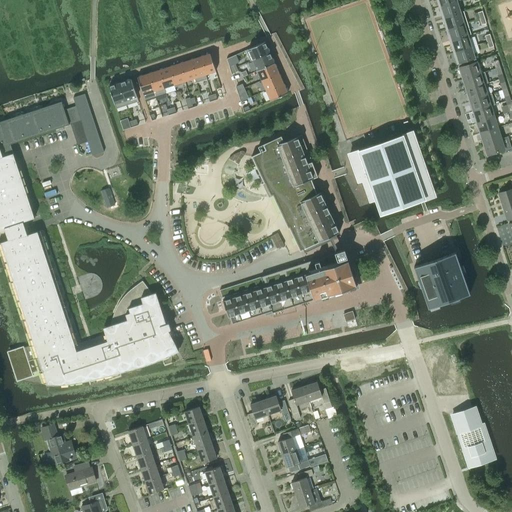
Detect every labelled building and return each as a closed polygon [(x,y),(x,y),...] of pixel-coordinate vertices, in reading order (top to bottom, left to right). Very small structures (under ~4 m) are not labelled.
[(460,13),(456,1),(439,7),(441,14),(444,13),(445,17),(460,13)] [(460,13),(445,17),(446,22),(444,22),(446,30),(467,23),(463,12),(460,13)] [(471,34),(467,23),(446,30),(448,37),(451,36),(452,40),(467,36),(471,34)] [(471,47),(467,36),(452,40),(453,44),(451,45),(453,53),(471,47)] [(265,42),(246,50),(250,61),(253,60),(270,53),(265,42)] [(475,59),(471,47),(453,53),(456,60),(458,59),(459,63),(457,64),(475,59)] [(205,75),(206,75),(216,71),(210,53),(199,57),(205,75)] [(270,53),(253,60),(257,71),(274,63),(270,53)] [(207,79),(206,75),(205,75),(199,57),(189,60),(195,78),(194,78),(196,83),(207,79)] [(189,60),(179,64),(185,81),(194,78),(195,78),(189,60)] [(463,79),(480,74),(476,62),(458,68),(461,75),(462,75),(463,79)] [(274,63),(257,71),(262,80),(279,73),(274,63)] [(179,64),(169,67),(174,85),(175,87),(185,84),(185,81),(179,64)] [(169,67),(158,70),(164,88),(174,85),(169,67)] [(158,70),(148,74),(155,96),(166,93),(158,70)] [(465,83),(463,83),(465,90),(483,85),(483,84),(488,83),(485,72),(480,74),(463,79),(465,83)] [(279,73),(262,80),(266,90),(283,83),(279,73)] [(155,96),(148,74),(137,77),(145,99),(155,96)] [(131,79),(120,83),(127,105),(139,101),(131,79)] [(127,105),(120,83),(109,86),(116,109),(127,105)] [(283,83),(266,90),(271,101),(288,93),(283,83)] [(470,101),(487,95),(483,85),(465,90),(467,97),(469,96),(470,101)] [(73,98),(75,104),(87,100),(85,94),(73,98)] [(472,105),(470,105),(472,112),(490,106),(495,104),(492,94),(487,95),(470,101),(472,105)] [(75,104),(76,106),(77,110),(89,106),(87,100),(75,104)] [(62,102),(0,122),(0,147),(11,144),(71,124),(81,121),(79,116),(77,110),(76,106),(65,110),(62,102)] [(89,106),(77,110),(79,116),(91,112),(89,106)] [(477,122),(494,117),(490,106),(472,112),(474,119),(476,118),(477,122)] [(91,112),(79,116),(81,121),(93,117),(91,112)] [(93,117),(81,121),(83,127),(95,123),(93,117)] [(479,134),(497,128),(494,117),(477,122),(479,126),(477,127),(479,134)] [(81,121),(71,124),(77,145),(88,141),(87,138),(85,133),(83,127),(81,121)] [(95,123),(83,127),(85,133),(97,129),(95,123)] [(484,144),(501,139),(497,128),(479,134),(481,140),(483,140),(484,144)] [(97,129),(85,133),(87,138),(99,135),(97,129)] [(358,181),(363,180),(370,200),(376,199),(381,214),(424,198),(434,195),(412,133),(349,155),(358,181)] [(99,135),(87,138),(88,141),(89,144),(100,140),(99,135)] [(288,228),(290,228),(300,251),(339,233),(328,206),(330,206),(323,191),(314,195),(309,180),(318,177),(302,135),(280,143),(278,138),(258,147),(261,152),(252,156),(264,182),(262,183),(269,198),(273,196),(288,228)] [(492,155),(492,154),(511,148),(508,137),(501,139),(484,144),(485,148),(484,149),(487,157),(492,155)] [(100,140),(89,144),(91,150),(102,146),(100,140)] [(0,229),(5,228),(6,233),(25,226),(24,222),(35,218),(11,144),(0,147),(0,229)] [(104,152),(102,146),(91,150),(93,156),(104,152)] [(234,155),(229,158),(239,164),(241,159),(244,155),(245,154),(245,152),(244,151),(242,151),(235,154),(234,155)] [(108,186),(100,188),(105,205),(113,203),(108,186)] [(507,221),(511,219),(511,188),(506,191),(505,189),(500,191),(500,193),(498,193),(507,221)] [(28,234),(25,226),(6,233),(8,240),(0,242),(0,247),(32,345),(10,352),(19,379),(32,375),(31,373),(40,370),(44,383),(47,383),(47,384),(59,384),(82,381),(119,372),(152,363),(179,351),(170,334),(165,322),(156,292),(152,294),(147,286),(142,280),(133,288),(131,289),(130,290),(127,293),(125,295),(123,297),(121,300),(119,303),(117,306),(116,308),(115,311),(114,313),(111,325),(103,327),(108,340),(79,350),(40,230),(28,234)] [(278,233),(271,236),(277,248),(284,245),(278,233)] [(222,294),(221,294),(231,324),(272,311),(272,313),(357,286),(345,250),(223,289),(224,292),(221,293),(222,294)] [(428,262),(414,267),(422,291),(428,308),(470,294),(460,266),(455,252),(447,255),(443,257),(428,262)] [(346,323),(355,320),(352,311),(344,314),(346,323)] [(318,382),(305,386),(309,400),(322,396),(324,403),(326,409),(332,407),(330,401),(326,388),(320,390),(318,382)] [(309,400),(305,386),(291,390),(294,399),(289,401),(293,413),(295,419),(301,417),(299,412),(296,404),(309,400)] [(264,399),(268,414),(281,410),(284,417),(289,415),(285,401),(279,403),(277,395),(264,399)] [(256,418),(268,414),(264,399),(250,404),(253,412),(248,414),(252,427),(258,425),(256,418)] [(472,407),(450,414),(468,468),(494,460),(495,459),(497,458),(484,422),(482,423),(476,405),(472,407)] [(185,411),(189,424),(203,419),(199,406),(185,411)] [(189,424),(193,437),(208,432),(203,419),(189,424)] [(74,449),(69,450),(66,442),(65,443),(63,434),(58,436),(55,424),(42,428),(47,441),(49,440),(57,464),(77,457),(74,449)] [(299,428),(301,434),(311,431),(309,425),(299,428)] [(128,431),(132,443),(147,439),(142,426),(128,431)] [(286,438),(278,441),(282,454),(297,449),(292,437),(300,434),(298,429),(285,433),(286,438)] [(193,437),(198,450),(212,445),(208,432),(193,437)] [(137,456),(151,451),(147,439),(132,443),(137,456)] [(212,445),(198,450),(202,463),(216,458),(212,445)] [(297,449),(282,454),(286,467),(288,466),(290,472),(303,468),(310,465),(308,459),(301,461),(297,449)] [(141,469),(155,464),(151,451),(137,456),(141,469)] [(326,454),(318,457),(320,464),(329,461),(326,454)] [(66,476),(68,480),(70,489),(96,481),(92,468),(90,469),(88,463),(75,467),(77,473),(66,476)] [(145,481),(159,476),(155,464),(141,469),(145,481)] [(210,484),(224,479),(219,466),(205,471),(210,484)] [(296,495),(311,490),(306,477),(313,475),(311,469),(298,473),(300,479),(292,482),(296,495)] [(164,489),(159,476),(145,481),(150,494),(164,489)] [(214,497),(228,492),(224,479),(210,484),(214,497)] [(315,503),(311,490),(296,495),(300,508),(309,505),(311,510),(324,506),(322,500),(315,503)] [(218,510),(233,505),(228,492),(214,497),(218,510)] [(90,504),(82,506),(83,511),(105,511),(105,510),(103,511),(102,508),(104,507),(102,500),(104,500),(102,494),(90,498),(91,503),(90,504)]
